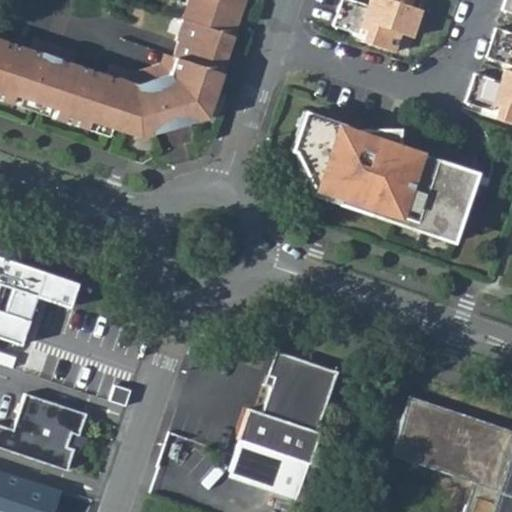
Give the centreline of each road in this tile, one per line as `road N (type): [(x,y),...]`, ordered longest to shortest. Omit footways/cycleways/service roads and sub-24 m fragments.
road 1 (residential): [(272,43),(422,95),(466,54),(485,0)]
road 2 (tertiary): [(257,260),(511,346)]
road 3 (residential): [(185,292),(109,511)]
road 4 (tertiary): [(0,173),(153,223)]
road 5 (residential): [(222,187),(234,171),(272,43)]
road 6 (unknown): [(140,427),(0,366)]
road 7 (unknown): [(0,460),(111,508)]
